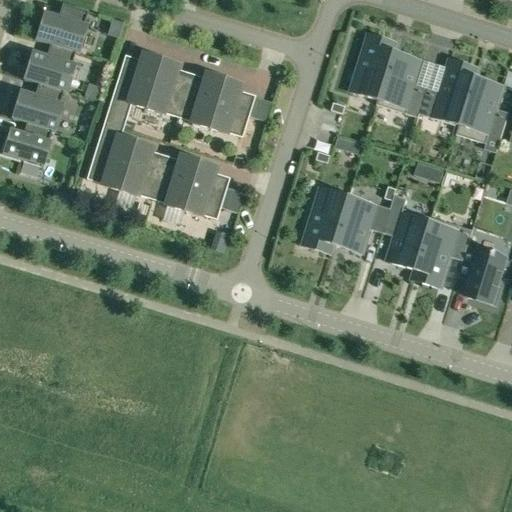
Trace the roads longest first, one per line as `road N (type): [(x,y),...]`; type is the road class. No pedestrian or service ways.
road 1 (residential): [(511,378),(241,294)]
road 2 (residential): [(241,294),(0,222)]
road 3 (residential): [(315,54),(241,294)]
road 4 (residential): [(315,54),(130,0)]
road 5 (residential): [(511,39),(382,0)]
